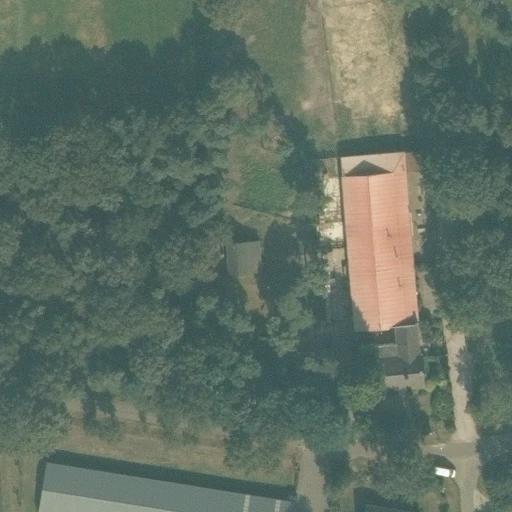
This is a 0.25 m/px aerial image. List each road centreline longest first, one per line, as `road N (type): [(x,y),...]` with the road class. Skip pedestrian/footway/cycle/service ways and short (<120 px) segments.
road 1 (unclassified): [(460,450),(357,447),(0,384)]
road 2 (track): [(425,0),(460,450)]
